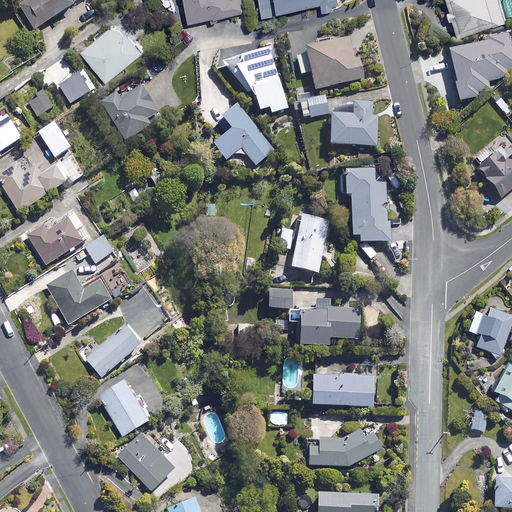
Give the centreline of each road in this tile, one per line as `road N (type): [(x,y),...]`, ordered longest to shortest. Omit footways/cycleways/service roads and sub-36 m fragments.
road 1 (residential): [(383,0),(430,210),(432,288)]
road 2 (residential): [(432,288),(426,511)]
road 3 (residential): [(93,511),(0,335)]
